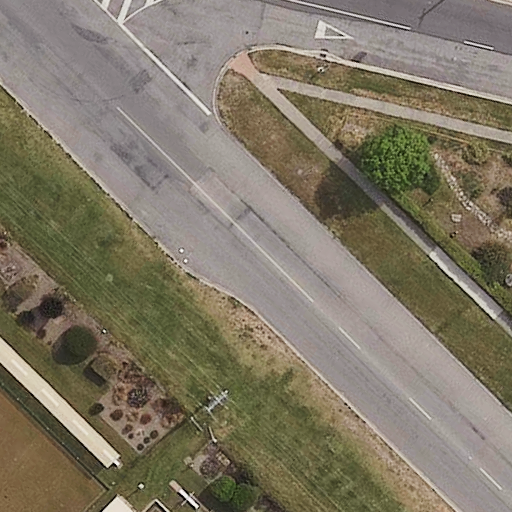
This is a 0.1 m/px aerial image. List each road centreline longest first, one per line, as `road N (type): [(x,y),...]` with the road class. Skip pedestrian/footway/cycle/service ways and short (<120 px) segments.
road 1 (secondary): [(67,56),(511,498)]
road 2 (residential): [(283,0),(511,54)]
